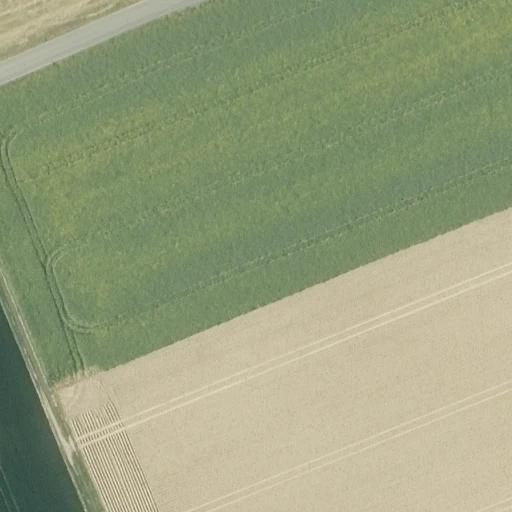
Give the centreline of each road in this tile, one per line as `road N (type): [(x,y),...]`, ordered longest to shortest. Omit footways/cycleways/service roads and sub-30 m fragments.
road 1 (track): [(0,282),(93,511)]
road 2 (tertiary): [(0,74),(172,0)]
